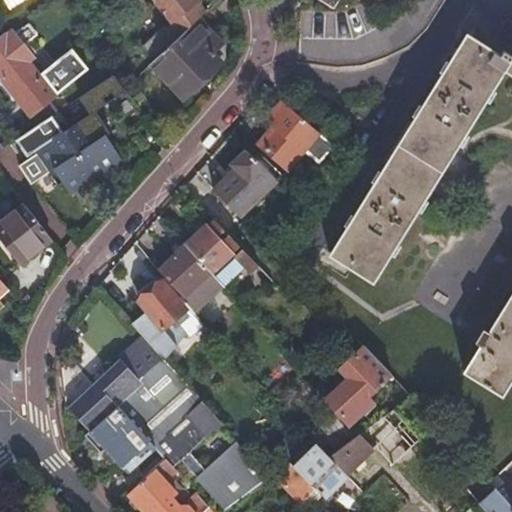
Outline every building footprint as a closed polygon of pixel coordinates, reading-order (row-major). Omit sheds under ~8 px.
[(199,3),(196,0),(150,0),(171,25),(166,29),(163,25),(140,47),(153,61),(192,24),(198,19),(199,18),(192,8),(199,3)] [(501,55),(466,34),(330,254),(374,281),(505,67),(511,72),(511,20),(507,17),(495,36),(511,47),(511,54),(505,50),(501,55)] [(222,44),(198,19),(192,24),(153,61),(149,64),(183,100),(221,64),(211,54),(222,44)] [(18,100),(30,115),(32,113),(49,100),(55,94),(56,95),(87,69),(71,49),(40,74),(40,75),(38,77),(26,62),(31,58),(22,46),(36,35),(28,24),(14,35),(12,33),(0,42),(0,87),(13,104),(18,100)] [(40,124),(14,142),(26,158),(34,153),(49,174),(51,172),(67,195),(93,177),(94,179),(122,159),(102,130),(106,127),(95,112),(125,92),(112,76),(78,98),(89,115),(69,128),(58,111),(58,112),(40,124)] [(128,95),(131,99),(135,104),(142,98),(135,90),(128,95)] [(32,113),(40,124),(58,112),(49,100),(32,113)] [(334,145),(283,102),(269,120),(277,127),(261,145),(287,166),(303,148),(303,149),(318,163),(334,145)] [(14,164),(23,157),(9,138),(0,145),(0,168),(10,182),(21,174),(14,164)] [(213,191),(240,218),(277,180),(246,150),(231,165),(235,169),(213,191)] [(213,157),(195,176),(204,186),(223,167),(213,157)] [(297,189),(292,195),(306,207),(311,201),(297,189)] [(0,238),(23,267),(54,241),(33,215),(25,206),(0,226),(0,238)] [(251,273),(258,266),(213,219),(187,246),(187,247),(225,286),(232,280),(237,285),(250,272),(251,273)] [(182,299),(195,315),(225,286),(187,247),(162,272),(185,297),(182,299)] [(145,289),(140,293),(145,298),(140,302),(163,330),(187,310),(159,276),(145,288),(145,289)] [(511,294),(488,334),(484,331),(476,343),(481,346),(465,372),(502,395),(511,379),(511,294)] [(119,328),(88,300),(71,318),(103,346),(119,328)] [(182,380),(144,337),(97,381),(96,382),(118,407),(119,406),(156,448),(166,459),(174,468),(181,462),(225,510),(270,476),(251,455),(233,471),(204,440),(222,423),(182,380)] [(367,397),(391,374),(364,347),(341,369),(367,397)] [(70,409),(90,432),(118,407),(96,382),(88,389),(76,400),(71,405),(70,409)] [(90,432),(90,433),(94,437),(92,443),(98,449),(103,447),(111,441),(135,467),(156,448),(119,406),(118,407),(90,432)] [(410,447),(420,439),(393,409),(363,432),(368,437),(371,434),(375,436),(388,425),(410,447)] [(334,417),(313,438),(316,442),(330,456),(354,438),(334,417)] [(372,451),(359,434),(354,438),(330,456),(316,442),(291,465),(310,484),(331,465),(343,478),(354,467),(359,463),(372,451)] [(176,471),(174,468),(166,459),(128,494),(144,511),(203,511),(209,507),(196,493),(187,501),(188,506),(183,505),(182,506),(177,501),(181,497),(171,487),(166,487),(166,480),(176,471)] [(291,465),(289,463),(273,475),(298,500),(312,487),(310,484),(291,465)] [(511,511),(511,506),(509,503),(497,490),(480,505),(486,511),(511,511)]
